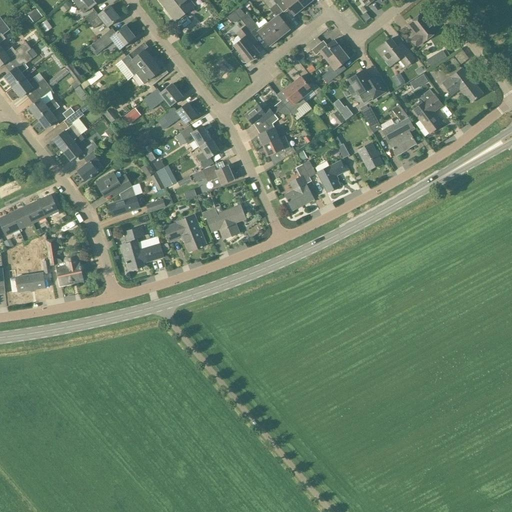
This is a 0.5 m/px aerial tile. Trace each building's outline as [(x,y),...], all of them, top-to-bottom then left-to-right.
[(71,0),(79,9),(85,4),(90,9),(101,0),(71,0)] [(160,0),(176,20),(178,19),(179,20),(177,22),(183,30),(192,23),(186,15),(185,14),(193,7),(188,0),(160,0)] [(262,0),(270,9),(276,4),(274,1),(273,0),(262,0)] [(275,0),(274,1),(276,4),(283,12),(284,12),(288,9),(293,16),(304,8),(297,0),(275,0)] [(110,6),(98,15),(95,11),(86,18),(94,29),(103,22),(108,28),(120,19),(110,6)] [(280,38),(265,19),(259,24),(258,22),(256,24),(247,14),(246,15),(238,7),(233,11),(240,20),(240,19),(241,21),(257,42),(258,41),(251,32),(256,29),(258,32),(269,46),(280,38)] [(37,9),(29,16),(35,22),(42,16),(37,9)] [(273,17),(267,22),(280,38),(290,30),(279,16),(275,11),(273,13),(271,14),(273,17)] [(366,12),(361,16),(365,21),(365,22),(370,18),(370,17),(366,12)] [(408,25),(415,35),(411,38),(418,47),(437,32),(422,13),(408,25)] [(237,34),(241,40),(234,46),(240,54),(239,55),(238,58),(243,63),(245,64),(247,62),(247,63),(259,54),(252,46),(257,42),(241,21),(240,22),(244,27),(237,34)] [(0,50),(2,49),(0,46),(0,43),(5,39),(3,36),(10,30),(4,22),(0,25),(0,50)] [(111,38),(107,33),(88,49),(91,52),(92,51),(94,53),(96,53),(99,50),(100,51),(113,41),(120,50),(135,38),(125,26),(111,38)] [(377,50),(390,66),(400,59),(406,67),(415,60),(402,43),(397,47),(390,39),(377,50)] [(334,40),(325,47),(321,42),(312,50),(316,55),(320,52),(327,61),(341,50),(334,40)] [(5,53),(2,49),(0,50),(0,67),(13,57),(16,60),(30,48),(26,42),(15,51),(12,48),(5,53)] [(154,61),(145,50),(148,48),(144,43),(128,55),(119,63),(132,78),(137,74),(141,71),(154,61)] [(20,65),(17,67),(4,77),(12,87),(25,78),(21,74),(28,68),(26,65),(33,59),(28,53),(31,50),(30,48),(16,60),(20,65)] [(447,57),(442,49),(434,53),(439,61),(447,57)] [(327,61),(331,66),(327,70),(329,71),(322,77),(328,84),(345,69),(342,65),(349,59),(341,50),(327,61)] [(161,71),(154,61),(141,71),(137,74),(144,84),(147,83),(151,87),(168,73),(164,68),(161,71)] [(65,67),(76,81),(71,84),(74,89),(84,82),(80,76),(78,75),(74,71),(74,68),(71,64),(65,67)] [(47,83),(38,91),(42,98),(52,90),(51,88),(69,73),(65,68),(47,83)] [(482,94),(474,83),(473,83),(462,69),(443,84),(451,95),(459,89),(470,103),(482,94)] [(349,80),(352,85),(349,87),(348,90),(352,96),(355,96),(358,94),(358,95),(359,95),(362,100),(370,95),(373,100),(386,93),(376,77),(369,81),(363,71),(349,80)] [(392,78),(398,86),(405,81),(399,73),(392,78)] [(314,81),(309,86),(301,76),(292,84),(303,97),(312,90),(316,95),(322,91),(314,81)] [(25,78),(12,87),(21,98),(34,87),(38,91),(47,83),(44,79),(39,82),(35,77),(28,82),(25,78)] [(172,84),(161,93),(157,89),(144,100),(152,110),(165,99),(171,106),(182,97),(172,84)] [(303,97),(292,84),(283,92),(290,101),(285,105),(294,117),(299,112),(297,110),(306,102),(303,98),(303,97)] [(80,86),(74,90),(80,98),(86,94),(80,86)] [(420,97),(424,102),(413,111),(430,133),(442,125),(432,113),(442,105),(435,96),(430,90),(420,97)] [(29,108),(29,109),(28,110),(28,112),(30,115),(33,115),(37,119),(56,103),(53,99),(45,105),(40,99),(29,108)] [(282,101),(271,110),(267,105),(262,109),(258,105),(245,116),(252,125),(254,124),(257,129),(285,106),(282,101)] [(56,103),(37,119),(46,129),(57,121),(52,114),(60,107),(56,103)] [(187,104),(177,111),(175,108),(158,121),(164,130),(181,117),(186,124),(197,116),(196,115),(197,113),(195,109),(192,110),(187,104)] [(361,112),(373,133),(382,128),(370,107),(368,108),(367,105),(360,108),(362,111),(361,112)] [(285,106),(257,129),(260,134),(258,135),(263,146),(285,136),(282,130),(276,132),(274,127),(272,124),(278,119),(274,115),(285,106)] [(339,111),(340,112),(346,120),(349,118),(353,115),(352,114),(347,107),(346,106),(344,107),(339,111)] [(66,119),(75,112),(71,107),(62,114),(66,119)] [(128,126),(141,115),(135,108),(122,119),(128,126)] [(117,119),(110,109),(104,114),(111,124),(117,119)] [(68,127),(81,117),(77,112),(64,121),(68,127)] [(73,125),(65,131),(53,140),(62,151),(62,150),(81,135),(73,125)] [(203,127),(194,132),(190,126),(181,132),(182,134),(175,138),(179,144),(186,140),(188,144),(195,140),(200,146),(210,139),(203,127)] [(406,150),(416,144),(409,132),(389,143),(396,156),(406,150)] [(136,140),(141,147),(150,142),(146,134),(136,140)] [(84,139),(81,135),(62,150),(71,161),(82,153),(76,146),(84,139)] [(285,136),(263,146),(268,157),(270,156),(274,165),(295,152),(293,147),(291,149),(285,136)] [(89,146),(93,152),(103,145),(98,139),(89,146)] [(200,146),(204,153),(197,157),(204,169),(214,163),(210,158),(219,152),(211,139),(210,139),(200,146)] [(368,171),(382,164),(372,143),(358,150),(368,171)] [(349,155),(343,144),(338,147),(344,158),(349,155)] [(84,159),(87,164),(78,171),(86,182),(98,172),(94,167),(100,162),(92,152),(84,159)] [(155,171),(158,169),(148,154),(145,156),(155,171)] [(303,165),(309,177),(316,174),(309,161),(308,159),(301,162),(303,165)] [(346,171),(341,161),(330,167),(330,166),(317,173),(327,193),(340,186),(335,176),(346,171)] [(228,166),(225,167),(223,162),(192,175),(195,182),(206,178),(208,182),(212,180),(215,188),(234,180),(234,179),(235,178),(236,176),(234,172),(232,171),(231,172),(228,166)] [(298,172),(300,175),(306,172),(303,165),(302,164),(296,168),(298,172)] [(159,171),(156,173),(157,173),(165,188),(166,187),(177,182),(169,166),(159,171)] [(120,194),(132,187),(125,175),(117,180),(113,173),(96,183),(105,199),(112,195),(114,197),(118,195),(120,194)] [(157,173),(150,177),(155,185),(158,191),(164,188),(165,188),(157,173)] [(294,190),(285,195),(292,211),(314,200),(306,184),(302,176),(301,177),(290,182),(294,190)] [(177,182),(166,187),(168,190),(173,187),(174,189),(179,186),(180,187),(192,181),(190,177),(177,182)] [(132,187),(120,194),(122,199),(108,204),(113,218),(140,209),(136,197),(132,187)] [(194,189),(184,193),(187,199),(197,196),(194,189)] [(51,195),(38,201),(46,218),(59,212),(51,195)] [(149,213),(166,207),(163,199),(146,205),(149,213)] [(38,201),(25,207),(33,224),(46,218),(38,201)] [(240,206),(218,215),(215,208),(202,213),(205,220),(207,219),(212,232),(220,229),(224,239),(239,233),(235,223),(245,219),(240,206)] [(33,224),(25,207),(12,213),(20,230),(33,224)] [(20,230),(12,213),(0,218),(0,223),(6,236),(20,230)] [(194,215),(176,222),(177,223),(164,228),(170,242),(183,237),(189,252),(206,245),(194,215)] [(124,231),(141,226),(139,219),(122,224),(124,231)] [(127,242),(128,244),(120,246),(128,271),(144,266),(143,263),(164,257),(160,244),(140,250),(137,241),(136,239),(145,237),(142,227),(124,232),(127,242)] [(83,280),(79,264),(78,259),(77,257),(75,256),(72,255),(67,256),(65,257),(64,259),(64,262),(62,262),(61,261),(59,259),(58,259),(55,238),(47,240),(51,265),(56,264),(60,282),(69,280),(70,283),(83,280)] [(43,273),(16,277),(10,278),(12,293),(18,292),(18,293),(45,289),(43,273)]
